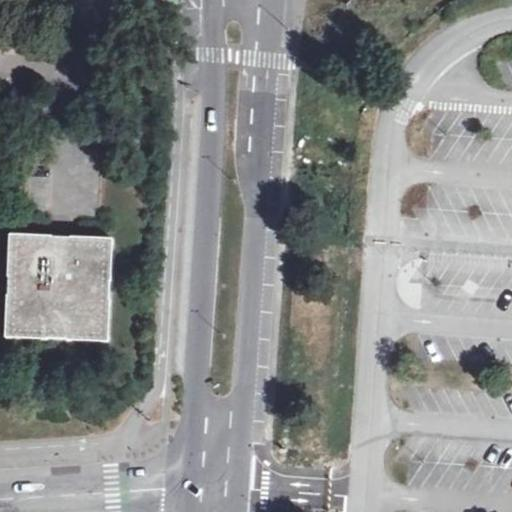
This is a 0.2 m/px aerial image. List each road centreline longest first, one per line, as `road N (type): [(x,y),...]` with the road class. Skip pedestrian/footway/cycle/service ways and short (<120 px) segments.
road 1 (unclassified): [(243,494),(267,167)]
road 2 (unclassified): [(206,164),(190,491)]
road 3 (unclassified): [(267,167),(511,185)]
road 4 (unclassified): [(190,491),(0,499)]
road 5 (unclassified): [(267,167),(248,105),(251,0)]
road 6 (unclassified): [(267,167),(277,0)]
road 7 (unclassified): [(212,23),(206,164)]
